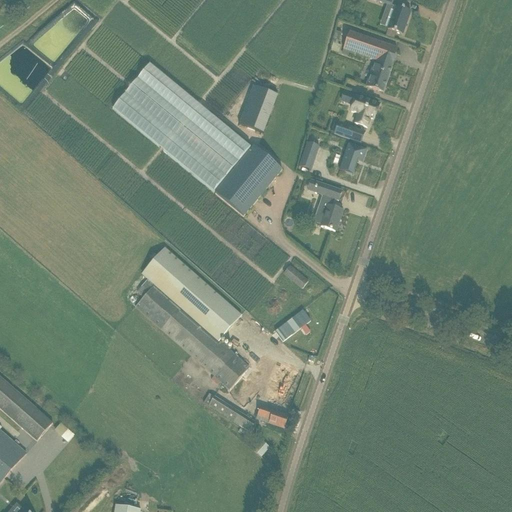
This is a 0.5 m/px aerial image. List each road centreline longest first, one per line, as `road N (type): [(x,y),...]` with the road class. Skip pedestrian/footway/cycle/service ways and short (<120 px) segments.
road 1 (tertiary): [(351,293),(452,0)]
road 2 (tertiary): [(280,511),(351,293)]
road 3 (tertiary): [(511,348),(351,293)]
